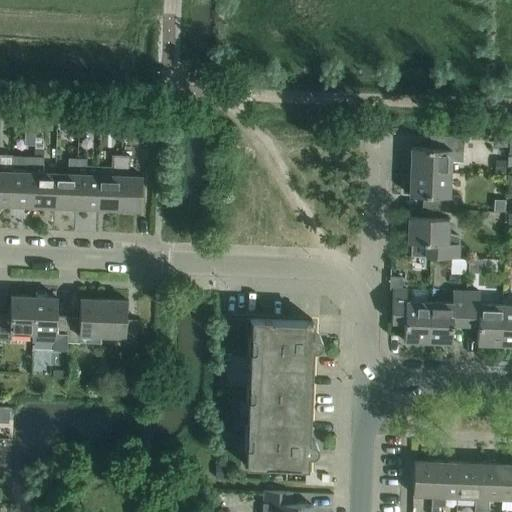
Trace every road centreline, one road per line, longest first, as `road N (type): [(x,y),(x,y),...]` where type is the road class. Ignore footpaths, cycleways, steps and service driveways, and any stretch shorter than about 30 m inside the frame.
road 1 (residential): [(349,284),(317,267),(0,254)]
road 2 (residential): [(349,284),(374,261),(382,120)]
road 3 (residential): [(511,384),(367,379)]
road 4 (residential): [(361,511),(367,379)]
